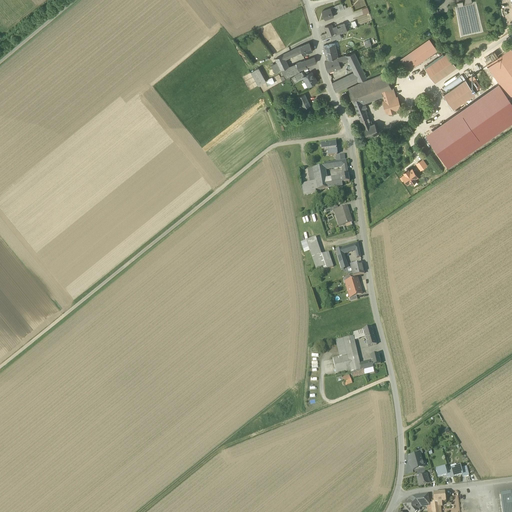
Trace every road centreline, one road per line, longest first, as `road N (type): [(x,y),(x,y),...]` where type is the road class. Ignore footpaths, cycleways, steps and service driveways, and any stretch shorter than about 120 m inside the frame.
road 1 (residential): [(305,0),(349,135),(372,298),(393,377),(402,458),(395,499)]
road 2 (track): [(0,367),(274,144),(349,135)]
road 3 (track): [(393,377),(219,449),(141,511)]
road 4 (track): [(400,433),(511,357)]
